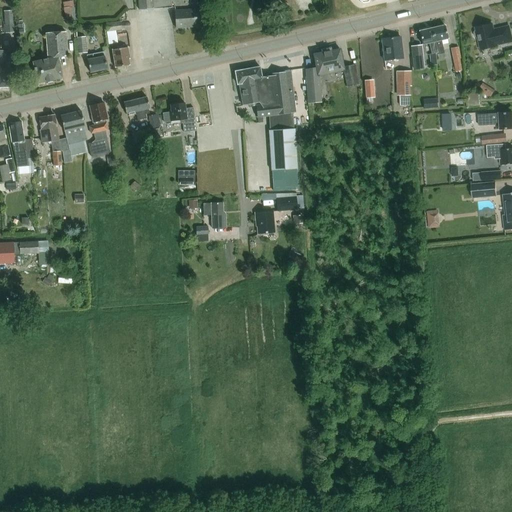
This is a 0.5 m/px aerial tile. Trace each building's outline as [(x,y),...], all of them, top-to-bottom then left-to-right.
[(138,0),(140,10),(172,8),(171,0),(138,0)] [(64,21),(74,21),(72,6),(63,7),(64,21)] [(14,24),(13,24),(12,10),(4,11),(5,25),(5,33),(15,33),(14,24)] [(175,11),(176,14),(177,29),(202,27),(201,10),(175,11)] [(116,43),(115,31),(122,30),(121,23),(107,26),(110,44),(116,43)] [(492,24),(476,28),(477,30),(476,31),(474,33),(475,36),(477,38),(479,37),(481,50),(498,46),(497,45),(511,41),(511,38),(509,26),(494,30),(492,24)] [(438,55),(444,53),(441,40),(449,39),(445,25),(432,28),(434,34),(438,53),(438,55)] [(438,53),(434,34),(432,28),(420,31),(423,45),(429,43),(432,54),(438,53)] [(59,57),(68,56),(66,32),(47,33),(48,59),(33,62),(38,83),(63,78),(59,57)] [(87,52),(86,36),(77,37),(78,53),(87,52)] [(403,59),(403,57),(401,37),(382,39),(385,61),(403,59)] [(129,59),(130,59),(128,47),(124,48),(124,45),(115,46),(116,49),(113,50),(116,67),(130,65),(129,59)] [(461,58),(459,46),(451,48),(455,72),(462,70),(460,58),(461,58)] [(320,75),(344,70),(347,87),(359,84),(356,65),(344,67),(340,49),(314,54),(316,67),(306,69),(308,103),(322,102),(320,75)] [(0,65),(0,87),(12,87),(10,50),(2,50),(3,65),(0,65)] [(87,55),(90,72),(108,69),(104,52),(87,55)] [(423,54),(414,55),(415,69),(424,68),(423,54)] [(260,67),(235,71),(238,84),(239,84),(243,105),(256,103),(256,118),(258,118),(263,117),(270,117),(269,116),(293,113),(296,112),(292,71),(272,73),(272,76),(262,77),(260,67)] [(399,96),(405,95),(410,95),(410,86),(411,86),(411,71),(396,71),(397,96),(399,96)] [(495,91),(483,83),(478,91),(485,95),(490,98),(495,91)] [(399,96),(400,106),(410,106),(410,95),(405,95),(399,96)] [(132,100),(132,101),(124,103),(126,114),(137,111),(138,119),(147,117),(147,113),(151,112),(147,97),(139,99),(139,98),(132,100)] [(438,99),(423,99),(424,109),(439,108),(438,99)] [(197,131),(195,116),(193,107),(186,108),(185,102),(171,104),(172,112),(169,112),(170,122),(180,120),(181,123),(183,123),(184,132),(197,131)] [(91,116),(93,123),(94,123),(95,125),(90,126),(91,133),(94,133),(95,140),(92,143),(88,144),(91,156),(110,152),(106,130),(108,130),(106,120),(108,119),(104,103),(90,106),(93,115),(91,116)] [(81,111),(61,116),(64,131),(65,131),(68,144),(69,150),(62,151),(65,163),(72,161),(71,156),(87,152),(84,141),(87,140),(84,126),(85,126),(81,111)] [(500,123),(500,130),(511,128),(511,112),(499,113),(499,114),(491,114),(478,115),(479,126),(496,125),(496,123),(500,123)] [(294,129),(293,113),(269,116),(270,117),(270,130),(269,130),(271,170),(298,169),(296,129),(294,129)] [(45,116),(40,117),(42,130),(40,131),(42,143),(48,142),(59,140),(55,116),(55,115),(54,115),(52,114),(50,114),(48,116),(45,116)] [(158,114),(149,116),(151,129),(160,127),(158,114)] [(449,116),(441,117),(442,130),(450,129),(449,116)] [(32,145),(26,146),(25,140),(24,140),(21,122),(9,124),(12,142),(13,151),(14,151),(15,152),(17,168),(29,166),(28,158),(33,158),(32,145)] [(3,125),(0,125),(0,158),(10,156),(9,153),(3,125)] [(483,145),(507,142),(506,133),(482,136),(483,145)] [(53,159),(46,160),(47,166),(62,165),(61,151),(59,140),(48,142),(49,145),(52,145),(53,152),(53,159)] [(511,148),(506,149),(506,144),(487,145),(488,158),(495,157),(495,159),(500,159),(501,165),(511,164),(511,148)] [(15,171),(12,158),(6,159),(8,173),(15,171)] [(501,171),(481,172),(482,180),(502,179),(501,171)] [(495,182),(471,184),(472,198),(496,197),(495,182)] [(511,193),(504,194),(506,215),(503,215),(505,230),(511,229),(511,193)] [(75,203),(84,203),(84,194),(78,195),(75,195),(75,203)] [(296,196),(277,198),(278,211),(298,210),(296,196)] [(213,228),(226,228),(226,213),(223,213),(223,203),(203,203),(204,213),(212,213),(213,228)] [(429,227),(441,226),(440,208),(428,209),(429,227)] [(274,211),(256,213),(258,234),(276,232),(274,211)] [(301,215),(293,216),(293,224),(302,223),(301,215)] [(208,226),(196,227),(197,242),(209,241),(208,226)] [(38,241),(14,243),(0,243),(0,263),(15,263),(15,253),(21,253),(21,254),(39,253),(38,241)] [(301,255),(300,254),(294,252),(291,257),(291,258),(298,261),(301,255)] [(42,283),(49,286),(52,281),(46,277),(42,283)]
